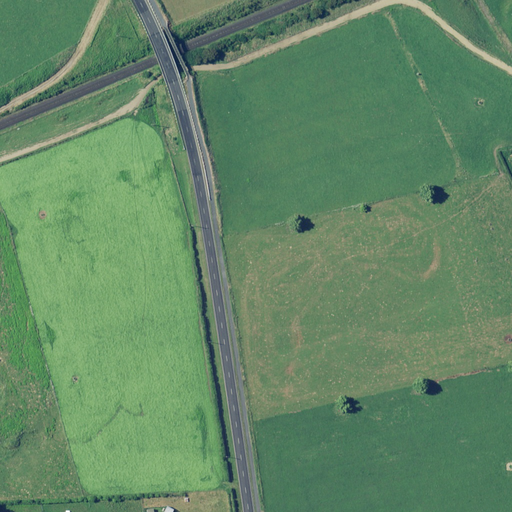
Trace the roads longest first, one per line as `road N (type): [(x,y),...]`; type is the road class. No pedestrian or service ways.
road 1 (tertiary): [(249,511),(204,209),(173,83)]
road 2 (track): [(0,160),(128,109),(156,79),(179,69),(239,62),(391,0)]
road 3 (track): [(402,0),(511,71)]
